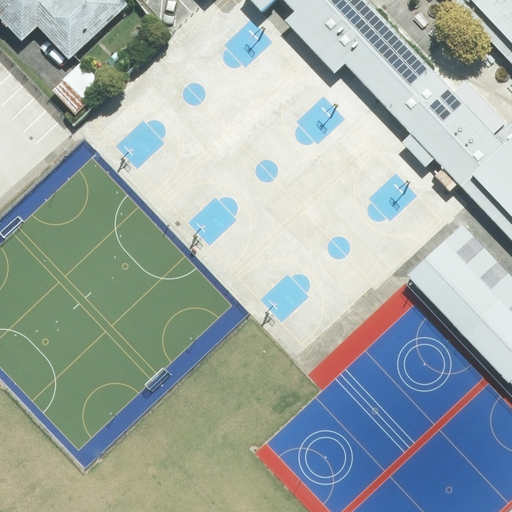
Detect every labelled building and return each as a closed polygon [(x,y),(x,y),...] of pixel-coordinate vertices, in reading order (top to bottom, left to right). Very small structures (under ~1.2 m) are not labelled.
[(0,0),(0,16),(23,41),(37,27),(65,0),(0,0)] [(65,0),(37,27),(71,62),(133,3),(130,0),(65,0)] [(346,75),(511,245),(511,133),(496,148),(351,0),(243,0),(331,90),(346,75)] [(511,0),(470,0),(511,46),(511,0)] [(105,88),(83,62),(51,90),(73,115),(105,88)] [(511,270),(466,221),(408,273),(511,388),(511,270)]
